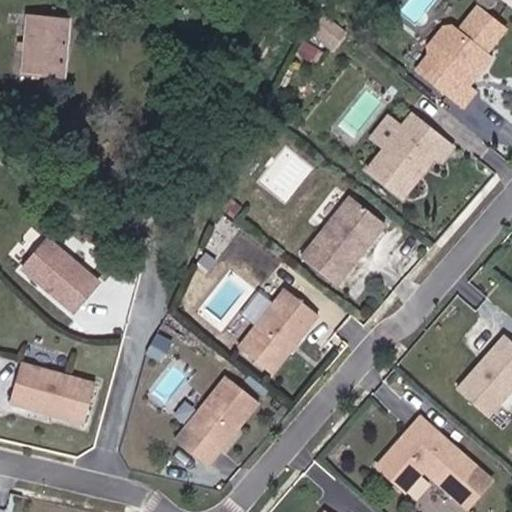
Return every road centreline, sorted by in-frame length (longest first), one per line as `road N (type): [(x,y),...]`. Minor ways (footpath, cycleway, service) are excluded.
road 1 (track): [(0,152),(98,221),(134,225),(161,216),(188,188),(300,0)]
road 2 (residential): [(233,511),(511,200)]
road 3 (unknown): [(114,489),(163,290),(160,264),(134,225)]
road 4 (residential): [(158,511),(138,494),(0,464)]
